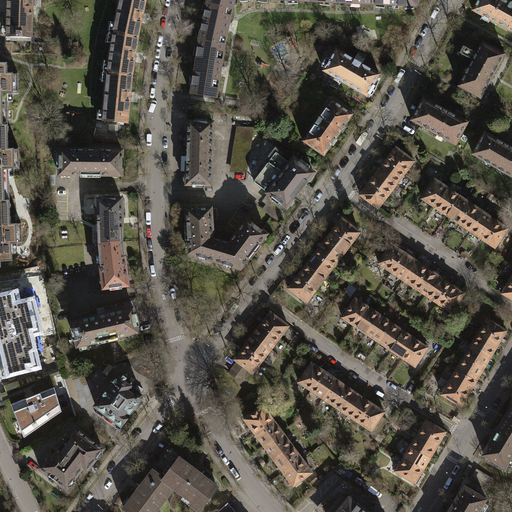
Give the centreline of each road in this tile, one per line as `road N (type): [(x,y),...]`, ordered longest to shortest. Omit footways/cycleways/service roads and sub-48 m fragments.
road 1 (residential): [(187,378),(162,284),(155,193),(156,133),(179,0)]
road 2 (residential): [(464,434),(253,291)]
road 3 (residential): [(448,0),(334,184)]
road 4 (residential): [(334,184),(511,305)]
road 5 (residential): [(187,378),(84,511)]
road 6 (residential): [(276,511),(244,475),(187,378)]
road 7 (residential): [(334,184),(253,291)]
